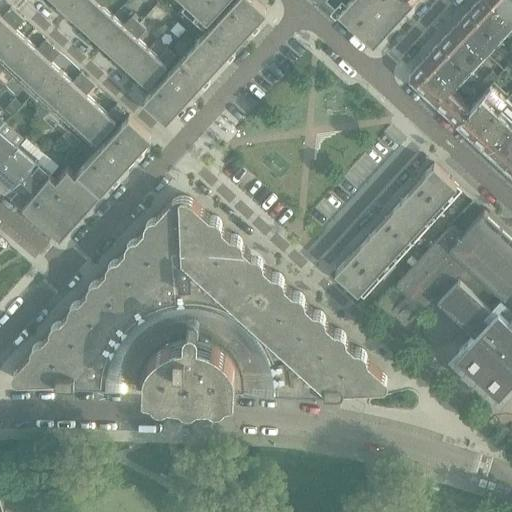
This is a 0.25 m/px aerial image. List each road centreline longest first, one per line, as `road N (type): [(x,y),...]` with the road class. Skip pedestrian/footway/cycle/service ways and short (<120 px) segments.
road 1 (residential): [(0,413),(280,413),(511,474)]
road 2 (residential): [(180,148),(19,0)]
road 3 (residential): [(298,267),(434,129)]
road 4 (residential): [(180,148),(304,12)]
road 5 (residential): [(298,267),(180,148)]
road 6 (residential): [(66,267),(180,148)]
